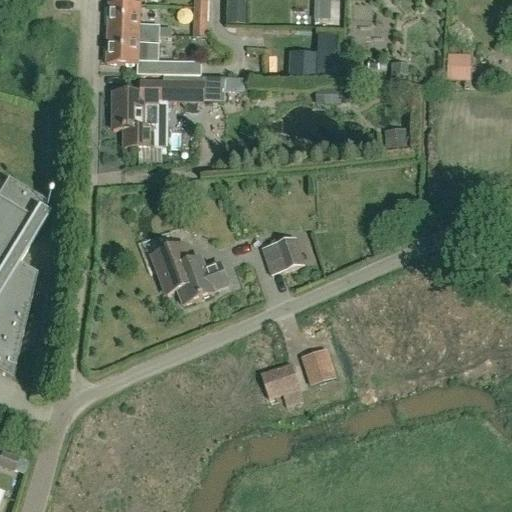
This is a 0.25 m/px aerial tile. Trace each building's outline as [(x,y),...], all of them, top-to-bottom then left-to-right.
[(205,0),(194,0),(194,11),(208,12),(208,0),(205,0)] [(228,25),(247,25),(248,0),(228,0),(228,25)] [(331,18),(331,2),(316,2),(315,18),(331,18)] [(109,36),(159,39),(160,29),(140,29),(140,9),(110,8),(109,36)] [(206,41),(208,12),(194,11),(192,41),(206,41)] [(201,66),(159,65),(159,39),(109,36),(107,68),(137,69),(137,78),(201,79),(201,66)] [(472,82),(472,55),(448,55),(448,82),(472,82)] [(290,80),(316,81),(317,58),(291,56),(290,68),(290,80)] [(317,58),(316,81),(337,82),(338,58),(317,58)] [(113,99),(112,135),(123,136),(123,153),(152,154),(152,136),(144,136),(145,113),(145,109),(158,109),(158,105),(204,106),(204,89),(163,88),(141,87),(141,99),(113,99)] [(315,92),(316,108),(341,107),(340,92),(315,92)] [(408,133),(384,135),(386,157),(410,155),(408,133)] [(0,275),(9,282),(19,266),(48,219),(40,214),(45,205),(8,181),(2,191),(0,193),(0,275)] [(305,270),(303,262),(297,242),(261,253),(271,281),(305,270)] [(168,300),(178,296),(184,311),(215,299),(213,296),(228,290),(220,269),(205,274),(201,264),(190,268),(183,250),(153,261),(160,280),(158,281),(161,290),(163,289),(168,300)] [(36,277),(19,266),(9,282),(0,275),(0,375),(11,382),(19,350),(25,322),(36,277)] [(310,388),(335,381),(327,352),(302,359),(310,388)] [(301,394),(291,367),(260,378),(270,405),(283,400),(301,394)] [(3,455),(0,461),(0,470),(12,476),(13,474),(18,461),(3,455)]
